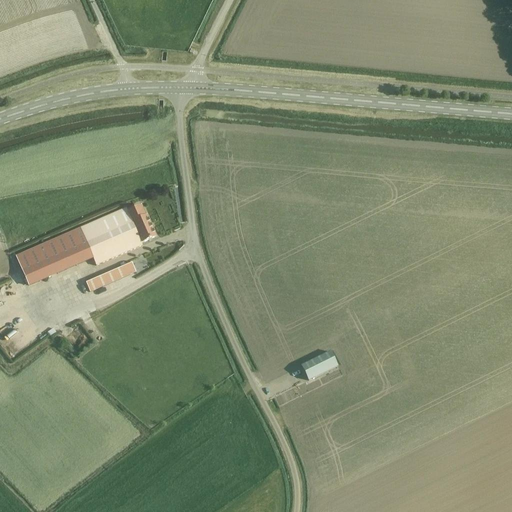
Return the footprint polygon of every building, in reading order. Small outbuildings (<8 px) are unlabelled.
[(156,237),(149,222),(147,216),(146,217),(141,206),(128,212),(133,224),(126,209),(16,257),(19,264),(20,268),(22,271),(29,288),(93,260),(96,266),(142,246),(141,244),(156,237)] [(142,255),(134,258),(138,268),(146,265),(142,255)] [(131,264),(86,287),(91,296),(136,273),(131,264)] [(0,325),(4,330),(12,322),(7,317),(9,315),(4,310),(0,313),(0,325)] [(50,335),(56,331),(53,326),(47,331),(50,335)] [(309,382),(338,367),(330,353),(301,367),(309,382)]
